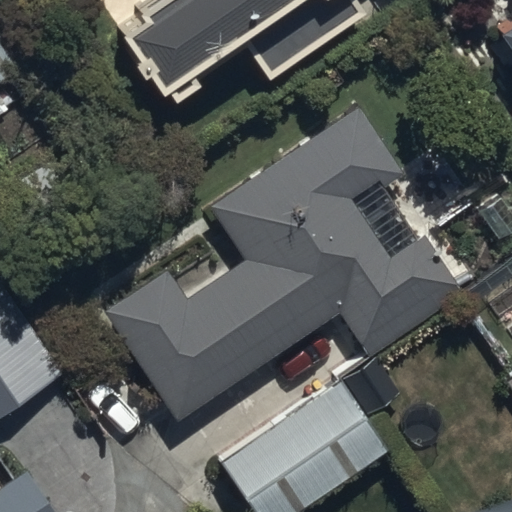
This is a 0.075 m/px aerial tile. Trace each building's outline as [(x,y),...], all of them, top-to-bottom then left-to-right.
[(154,0),(108,31),(158,107),(249,46),(271,79),(388,0),(154,0)] [(511,33),(498,43),(511,62),(511,33)] [(0,90),(19,78),(0,49),(0,90)] [(209,208),(248,265),(187,306),(166,274),(103,317),(124,348),(174,423),(341,312),(369,354),(461,293),(423,237),(388,261),(347,199),(396,167),(357,109),(209,208)] [(65,193),(46,162),(0,189),(0,197),(15,223),(65,193)] [(0,286),(0,423),(69,378),(5,283),(0,286)] [(511,371),(502,378),(511,392),(511,371)] [(216,459),(251,511),(312,511),(392,459),(337,378),(216,459)] [(0,511),(53,511),(27,472),(0,489),(0,511)]
